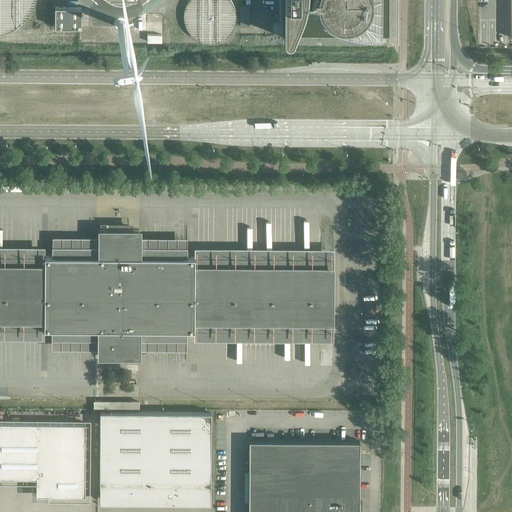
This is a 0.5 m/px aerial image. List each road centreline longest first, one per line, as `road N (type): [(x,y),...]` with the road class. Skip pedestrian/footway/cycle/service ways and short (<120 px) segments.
road 1 (secondary): [(434,80),(0,77)]
road 2 (secondary): [(0,131),(433,134)]
road 3 (tertiary): [(458,511),(447,322),(449,134)]
road 4 (tertiary): [(433,134),(439,511)]
